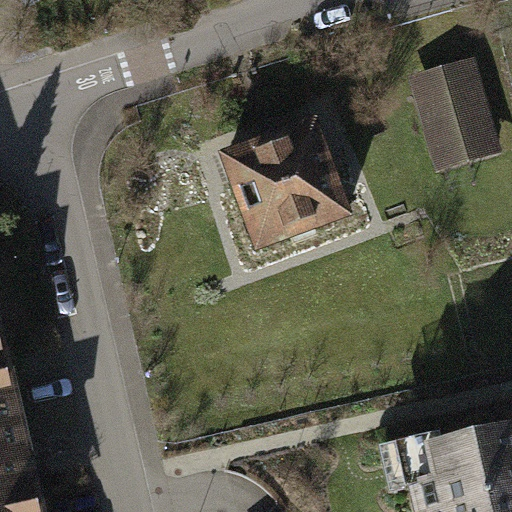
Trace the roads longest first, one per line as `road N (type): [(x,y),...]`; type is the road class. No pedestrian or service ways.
road 1 (residential): [(128,511),(52,197),(19,113)]
road 2 (residential): [(19,113),(307,0)]
